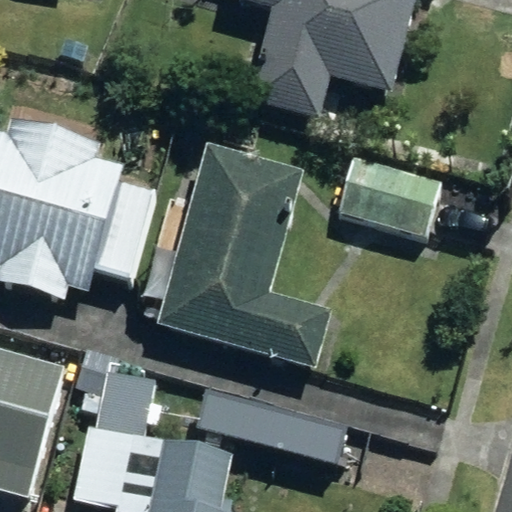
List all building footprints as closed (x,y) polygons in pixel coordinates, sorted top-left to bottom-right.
[(391,105),(419,0),(230,0),(228,9),(272,20),(248,113),(317,132),(329,87),(391,105)] [(0,292),(61,309),(65,296),(87,302),(94,282),(130,293),(154,204),(118,193),(122,179),(92,169),(96,156),(11,132),(7,148),(0,146),(0,292)] [(310,167),(340,175),(344,154),(315,148),(310,167)] [(156,337),(313,382),(329,324),(268,305),(302,183),(208,156),(156,337)] [(338,222),(425,246),(440,193),(354,168),(338,222)] [(75,394),(111,403),(120,371),(84,361),(75,394)] [(0,502),(25,509),(63,380),(0,362),(0,502)] [(223,511),(232,468),(163,456),(152,511),(223,511)]
